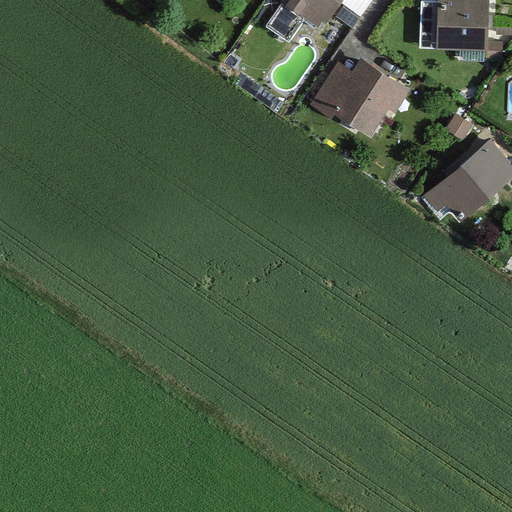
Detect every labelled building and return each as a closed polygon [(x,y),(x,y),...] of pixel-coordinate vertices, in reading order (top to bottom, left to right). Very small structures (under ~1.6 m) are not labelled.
[(290,0),(256,0),(280,16),(288,4),(290,0)] [(353,0),(290,0),(288,4),(332,33),(353,0)] [(486,0),(435,0),(434,46),(460,47),(459,63),(501,65),(502,43),(485,42),(486,0)] [(358,74),(339,61),(312,108),(379,150),(416,89),(365,61),(358,74)] [(511,178),(511,163),(490,138),(423,195),(452,230),(511,178)]
